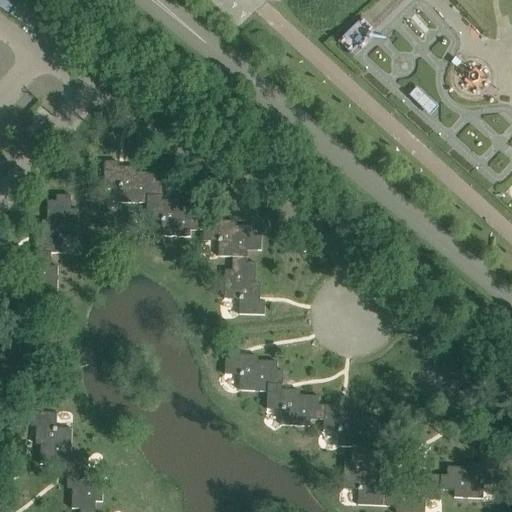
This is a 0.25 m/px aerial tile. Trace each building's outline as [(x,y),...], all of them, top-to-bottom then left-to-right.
[(0,0),(0,6),(14,16),(23,0),(0,0)] [(371,17),(341,46),(356,61),(386,32),(371,17)] [(487,89),(486,72),(469,73),(470,90),(487,89)] [(411,100),(432,119),(442,109),(421,89),(411,100)] [(120,163),(105,162),(105,187),(120,188),(119,203),(148,204),(147,222),(162,222),(162,237),(191,238),(191,231),(204,232),(204,242),(219,243),(218,258),(233,259),(232,271),(225,271),(224,300),(240,301),(239,316),(265,317),(265,302),(260,302),(261,284),(256,284),(256,265),(248,264),(248,252),(262,253),(262,238),(256,238),(256,229),(237,228),(237,223),(219,222),(219,217),(199,217),(200,208),(180,207),(180,202),(163,202),(163,183),(157,183),(157,174),(138,173),(138,168),(120,167),(120,163)] [(72,198),(57,197),(57,203),(48,203),(47,223),(42,222),(42,240),(37,240),(36,260),(28,260),(27,279),(22,279),(22,297),(17,297),(16,317),(8,317),(7,336),(2,336),(2,354),(0,353),(0,397),(4,397),(5,369),(22,369),(22,354),(38,354),(38,325),(31,325),(31,312),(42,312),(42,297),(58,297),(58,268),(51,268),(51,255),(62,255),(63,240),(78,241),(79,212),(71,211),(72,198)] [(241,352),(226,351),(225,377),(240,377),(239,393),(267,394),(267,411),(282,412),(281,427),(310,429),(311,421),(324,422),(323,433),(338,433),(338,449),(352,449),(352,462),(344,462),(343,491),(358,492),(358,507),(396,508),(396,511),(425,511),(426,502),(441,502),(441,492),(454,492),(454,499),(483,501),(484,485),(499,486),(500,476),(511,476),(511,452),(506,452),(505,461),(485,460),(485,465),(467,464),(467,469),(448,468),(447,477),(427,476),(427,481),(409,480),(409,485),(390,485),(389,493),(379,493),(380,475),(375,475),(375,455),(367,455),(367,443),(381,443),(382,429),(376,428),(376,420),(356,419),(357,414),(339,413),(339,408),(319,407),(319,398),(300,397),(300,392),(282,391),(283,373),(277,372),(277,364),(258,363),(258,357),(240,357),(241,352)] [(57,414),(32,413),(31,428),(36,428),(35,446),(41,446),(40,466),(49,466),(49,473),(68,473),(67,491),(72,491),(71,510),(80,511),(95,511),(95,503),(103,504),(104,474),(88,474),(89,459),(71,458),(72,430),(57,429),(57,414)]
